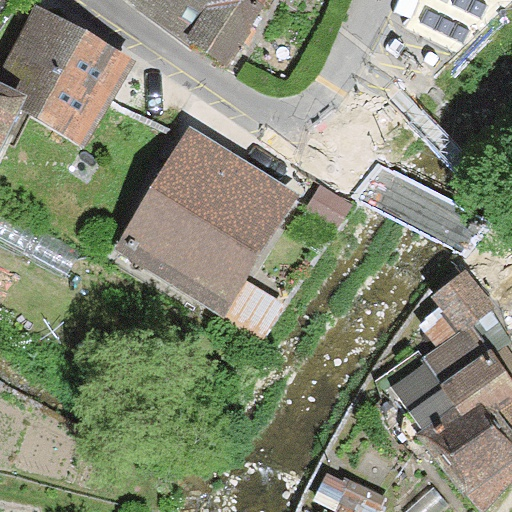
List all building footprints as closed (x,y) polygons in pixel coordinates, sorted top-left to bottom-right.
[(0,0),(0,22),(14,0),(0,0)] [(133,0),(133,1),(228,62),(268,0),(133,0)] [(30,98),(23,111),(83,144),(134,59),(35,9),(3,70),(21,80),(16,90),(30,98)] [(0,156),(23,111),(30,98),(16,90),(0,83),(0,156)] [(299,200),(188,129),(109,252),(220,323),(299,200)] [(322,186),(307,210),(335,228),(351,204),(322,186)] [(429,296),(439,309),(458,335),(468,328),(489,313),(494,310),(465,270),(429,296)] [(419,323),(438,349),(458,335),(439,309),(419,323)] [(491,345),(511,375),(511,357),(504,346),(510,342),(489,313),(468,328),(484,350),(491,345)] [(427,357),(429,360),(457,400),(464,410),(480,399),(487,409),(493,406),(511,392),(511,375),(491,345),(484,350),(468,328),(458,335),(438,349),(427,357)] [(429,360),(391,386),(417,426),(457,400),(429,360)] [(511,392),(493,406),(511,432),(511,392)] [(457,400),(417,426),(464,496),(469,492),(483,511),(511,480),(511,466),(510,464),(511,463),(511,432),(493,406),(487,409),(480,399),(464,410),(457,400)] [(330,476),(318,500),(342,511),(381,511),(386,504),(330,476)]
